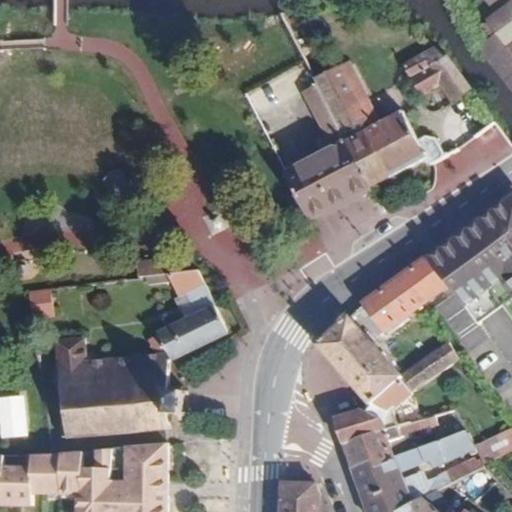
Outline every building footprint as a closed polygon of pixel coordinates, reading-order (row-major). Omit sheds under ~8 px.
[(511,49),(499,32),(492,37),(483,43),(477,48),(511,92),(511,91),(511,49)] [(473,92),(449,58),(435,48),(404,66),(423,98),(442,87),(454,105),(473,92)] [(445,154),(437,141),(427,137),(420,141),(404,112),(382,123),(350,62),(314,81),(316,85),(372,190),(425,161),(427,164),(430,165),(445,158),(445,154)] [(372,190),(316,85),(302,92),(331,150),(286,174),(311,222),(372,190)] [(476,135),(492,158),(511,143),(511,141),(496,120),(476,135)] [(480,323),(505,305),(511,315),(511,198),(430,254),(451,282),(480,323)] [(386,327),(451,282),(430,254),(365,299),(386,327)] [(173,275),(171,258),(139,262),(140,279),(148,278),(173,275)] [(229,334),(212,300),(199,272),(173,275),(148,278),(148,286),(173,283),(190,318),(160,332),(167,349),(167,355),(169,362),(229,334)] [(55,318),(51,290),(30,292),(33,321),(55,318)] [(402,376),(350,318),(318,346),(370,405),(400,379),(399,378),(402,376)] [(472,351),(461,335),(450,343),(461,359),(472,351)] [(48,342),(51,365),(60,443),(169,433),(170,420),(190,418),(190,393),(169,392),(162,353),(86,359),(84,338),(48,342)] [(414,393),(461,359),(450,343),(402,376),(399,378),(400,379),(414,393)] [(394,412),(414,393),(400,379),(370,405),(364,410),(335,419),(344,446),(375,434),(389,430),(399,427),(426,420),(424,414),(397,421),(394,412)] [(354,473),(466,432),(455,412),(426,420),(399,427),(402,439),(393,441),(389,430),(375,434),(344,446),(354,473)] [(511,453),(511,430),(475,449),(477,452),(482,461),(485,466),(511,453)] [(407,481),(404,473),(433,463),(435,469),(477,452),(475,449),(466,432),(354,473),(368,511),(396,511),(423,498),(485,466),(482,461),(476,465),(473,459),(431,481),(428,473),(407,481)] [(171,475),(171,438),(116,443),(112,475),(171,475)] [(170,511),(171,475),(112,475),(116,443),(99,445),(100,462),(85,462),(84,446),(52,449),(33,449),(33,462),(6,462),(5,450),(0,449),(0,489),(2,490),(2,501),(33,502),(33,489),(64,489),(64,485),(84,485),(83,511),(170,511)] [(315,482),(280,483),(279,511),(331,511),(322,488),(315,482)] [(439,511),(423,498),(396,511),(439,511)] [(481,511),(469,503),(462,511),(481,511)]
